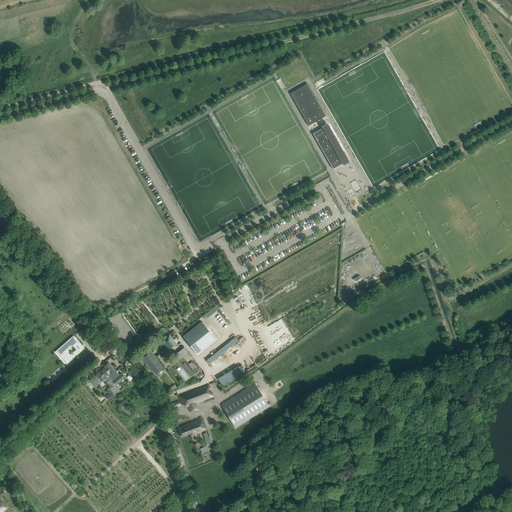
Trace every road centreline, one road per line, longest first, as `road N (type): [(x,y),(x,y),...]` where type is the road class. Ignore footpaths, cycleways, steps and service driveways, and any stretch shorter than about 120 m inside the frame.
road 1 (residential): [(322,186),(197,250),(102,92),(0,116)]
road 2 (unclassified): [(198,511),(152,395),(0,214)]
road 3 (track): [(0,450),(114,348)]
